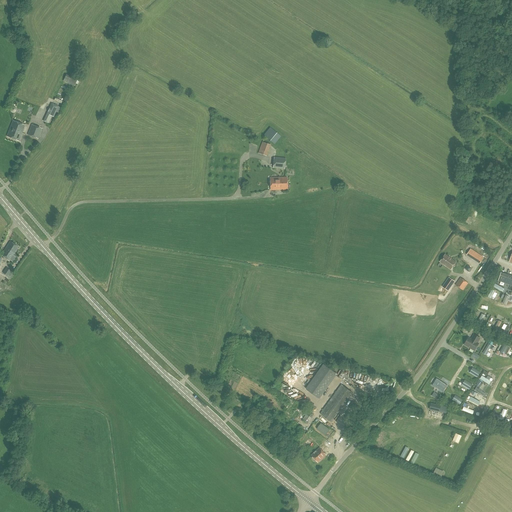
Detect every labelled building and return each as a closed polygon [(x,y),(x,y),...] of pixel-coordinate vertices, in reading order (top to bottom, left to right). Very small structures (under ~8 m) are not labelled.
[(67,76),(64,81),(75,86),(77,81),(67,76)] [(58,106),(52,103),(43,121),(47,123),(49,123),(52,116),(53,116),(58,106)] [(19,141),(25,125),(13,121),(7,137),(19,141)] [(38,139),(42,128),(32,124),(28,135),(38,139)] [(275,144),(281,136),(270,127),(264,135),(275,144)] [(261,153),(270,155),(272,143),(264,141),(261,153)] [(285,169),(286,158),(274,157),(273,168),(285,169)] [(282,190),(282,177),(271,178),(271,190),(282,190)] [(10,260),(19,247),(10,242),(2,254),(10,260)] [(446,254),(440,262),(451,270),(456,262),(446,254)] [(498,281),(511,285),(511,275),(501,272),(498,281)] [(448,291),(455,281),(449,277),(443,287),(448,291)] [(468,283),(461,278),(456,285),(463,291),(468,283)] [(499,321),(493,331),(497,332),(502,323),(499,321)] [(464,345),(475,351),(479,343),(478,343),(480,338),(474,334),(471,339),(469,338),(464,345)] [(488,344),(483,354),(486,355),(491,346),(488,344)] [(307,384),(305,388),(319,399),(337,374),(324,365),(309,386),(307,384)] [(469,373),(477,377),(480,372),(473,367),(469,373)] [(439,389),(443,392),(447,385),(437,378),(432,385),(436,388),(437,387),(439,389)] [(469,390),(473,384),(465,379),(462,385),(469,390)] [(331,421),(352,392),(342,385),(321,414),(331,421)] [(460,405),(463,399),(456,395),(452,401),(460,405)] [(447,414),(448,407),(431,404),(430,410),(447,414)] [(309,416),(311,413),(306,409),(304,412),(307,414),(302,420),(307,423),(311,418),(309,416)] [(321,423),(317,429),(325,435),(329,429),(321,423)] [(318,463),(327,455),(320,448),(312,455),(318,463)]
